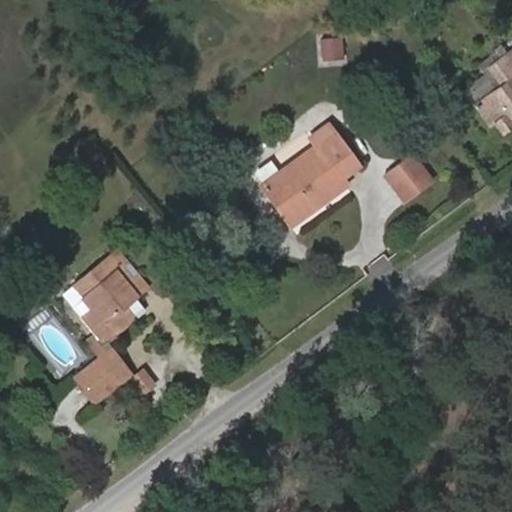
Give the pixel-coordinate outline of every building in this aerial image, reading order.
[(495,120),(503,130),(511,124),(508,120),(511,116),(511,51),(507,54),(500,45),(482,58),(489,67),(479,76),(475,88),(483,99),(474,105),(490,124),(495,120)] [(261,185),(290,224),(346,183),(342,177),(358,165),(328,124),(311,137),(316,144),(261,185)] [(430,178),(410,150),(381,171),(403,199),(430,178)] [(74,306),(104,342),(145,307),(144,306),(135,295),(146,285),(117,251),(76,285),(85,297),(74,306)] [(95,356),(71,376),(94,404),(132,373),(110,346),(103,353),(99,347),(92,352),(95,356)] [(142,368),(129,378),(143,394),(155,384),(142,368)]
